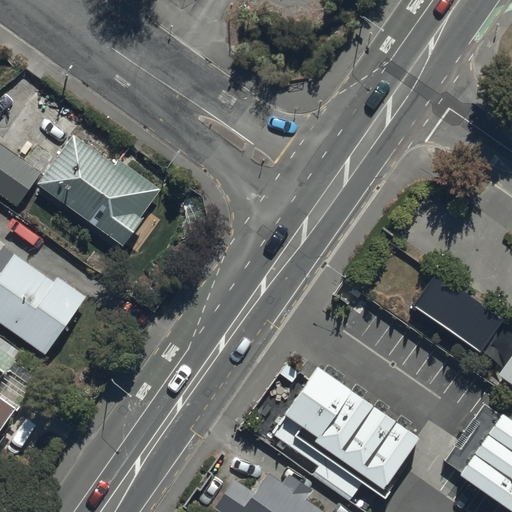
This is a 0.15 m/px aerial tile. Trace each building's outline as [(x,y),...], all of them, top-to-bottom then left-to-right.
[(117,154),(75,124),(38,176),(126,237),(165,181),(120,149),(117,154)] [(0,140),(0,187),(18,199),(39,165),(0,140)] [(0,310),(46,343),(88,284),(61,266),(57,272),(17,245),(0,269),(0,310)] [(498,382),(511,391),(511,332),(432,279),(410,310),(504,373),(498,382)] [(267,440),(374,511),(424,438),(317,367),(267,440)] [(0,418),(22,388),(0,371),(0,418)] [(450,461),(511,502),(511,418),(489,403),(450,461)] [(318,511),(269,479),(258,495),(239,483),(218,511),(318,511)]
